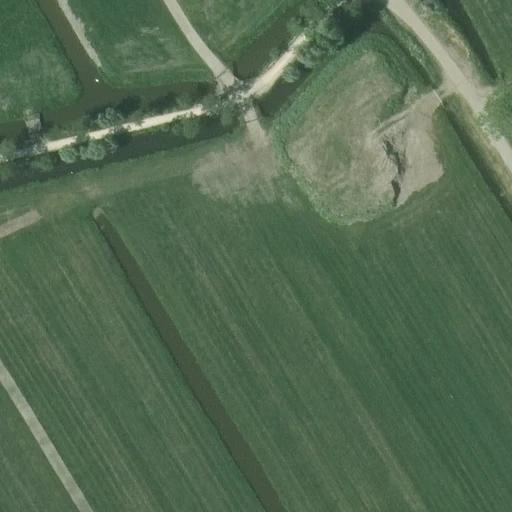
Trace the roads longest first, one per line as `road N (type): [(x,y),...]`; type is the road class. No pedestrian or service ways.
road 1 (track): [(0,232),(125,182),(294,133),(425,108),(463,85)]
road 2 (track): [(0,160),(242,98),(340,0)]
road 3 (unclassified): [(511,162),(463,85),(391,0)]
road 4 (track): [(169,0),(242,98),(260,144)]
road 5 (track): [(84,511),(0,373)]
